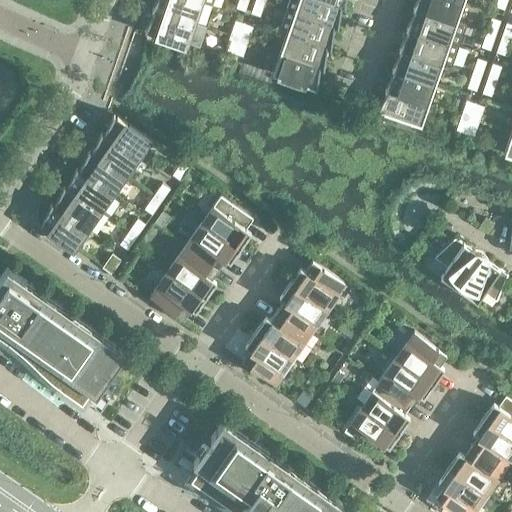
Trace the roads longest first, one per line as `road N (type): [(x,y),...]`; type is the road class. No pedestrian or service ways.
road 1 (residential): [(199,360),(0,224)]
road 2 (residential): [(394,495),(199,360)]
road 3 (residential): [(92,52),(77,91),(0,194)]
road 4 (residential): [(199,360),(285,233)]
road 5 (residential): [(394,495),(478,374)]
road 6 (residential): [(118,466),(0,381)]
